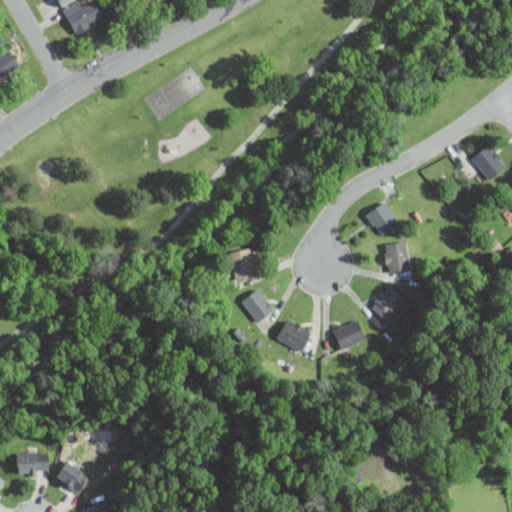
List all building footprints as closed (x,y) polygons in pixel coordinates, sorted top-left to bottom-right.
[(104,19),(94,0),(92,0),(84,5),(81,0),(58,0),(75,33),(104,19)] [(0,78),(20,65),(7,46),(0,50),(0,78)] [(471,156),(488,179),(507,165),(490,142),(471,156)] [(365,211),(378,235),(399,224),(387,200),(365,211)] [(387,272),(410,268),(406,239),(382,243),(387,272)] [(229,251),(235,279),(257,274),(252,246),(229,251)] [(369,304),(388,321),(406,299),(387,283),(369,304)] [(275,308),(258,287),(240,300),(258,322),(275,308)] [(312,330),(287,316),(275,337),(301,351),(312,330)] [(341,349),(366,337),(357,317),(332,329),(341,349)] [(49,473),(49,451),(16,451),(16,473),(49,473)] [(78,492),(90,475),(66,459),(55,476),(78,492)] [(86,507),(87,511),(111,511),(106,499),(86,507)]
